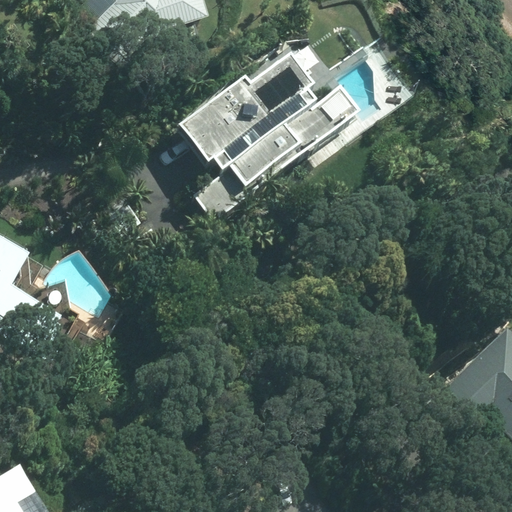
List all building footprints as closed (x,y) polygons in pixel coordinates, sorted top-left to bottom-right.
[(102,0),(116,14),(90,38),(119,69),(145,45),(207,28),(198,0),(102,0)] [(193,205),(213,231),(358,122),(339,97),(322,109),(283,56),(179,134),(218,186),(193,205)] [(0,345),(47,373),(72,333),(14,297),(30,271),(0,252),(0,345)] [(487,433),(511,460),(511,361),(499,347),(417,421),(455,463),(487,433)] [(40,511),(20,477),(0,488),(0,511),(40,511)]
